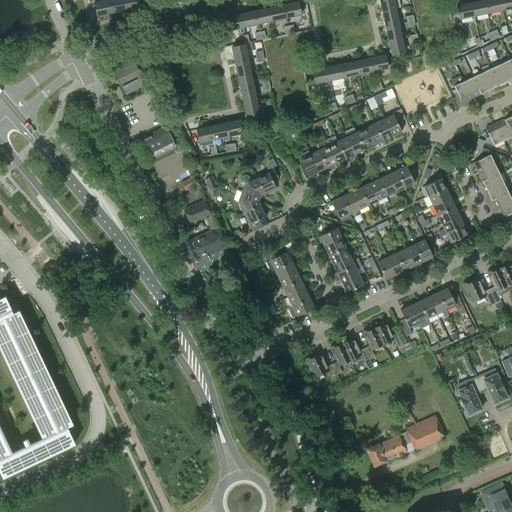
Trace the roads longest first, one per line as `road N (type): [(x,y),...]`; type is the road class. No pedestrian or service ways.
road 1 (secondary): [(245,476),(204,374),(153,287),(20,114)]
road 2 (secondary): [(0,139),(176,351),(203,398),(225,484)]
road 3 (residential): [(233,369),(77,58)]
road 4 (unclassified): [(0,241),(50,311),(93,415),(84,450),(0,493)]
road 5 (residential): [(295,217),(293,203),(306,191),(426,136),(445,137)]
road 6 (residential): [(341,317),(493,244)]
road 7 (residential): [(301,511),(233,369)]
road 8 (residential): [(77,58),(110,35),(209,0)]
